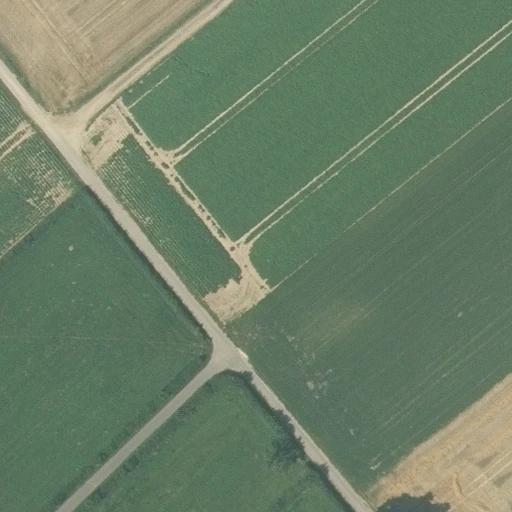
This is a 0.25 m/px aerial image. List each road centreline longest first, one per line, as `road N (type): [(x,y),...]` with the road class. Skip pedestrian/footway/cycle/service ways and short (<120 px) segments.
road 1 (track): [(359,511),(0,74)]
road 2 (track): [(64,511),(225,351)]
road 3 (track): [(55,142),(227,0)]
